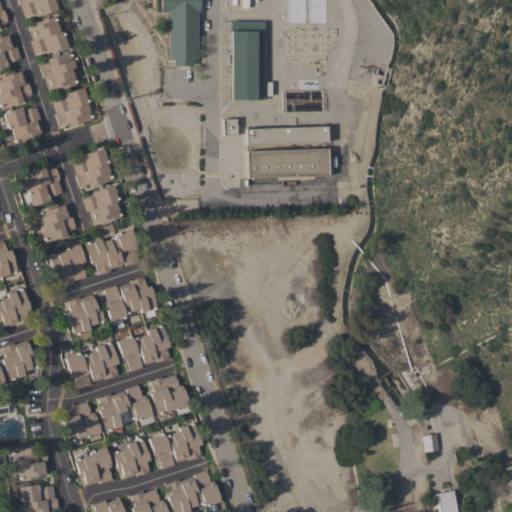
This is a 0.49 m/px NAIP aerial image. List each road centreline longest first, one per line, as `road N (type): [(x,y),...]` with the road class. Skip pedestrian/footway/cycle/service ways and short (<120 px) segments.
road 1 (tertiary): [(242,511),(75,0)]
road 2 (residential): [(68,511),(46,424),(46,326),(0,179)]
road 3 (residential): [(79,227),(4,0)]
road 4 (residential): [(66,502),(205,459)]
road 5 (residential): [(46,397),(78,396),(169,364)]
road 6 (residential): [(115,124),(0,162)]
